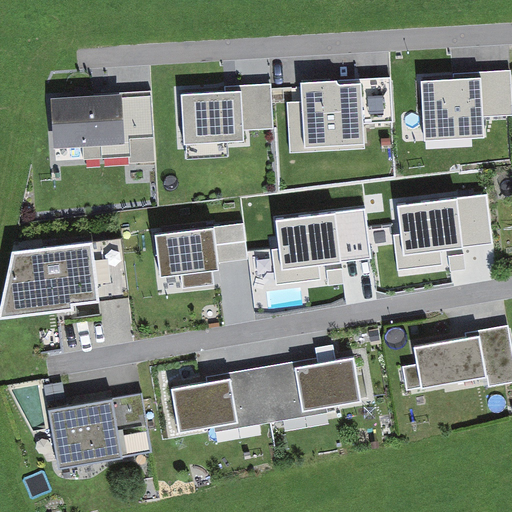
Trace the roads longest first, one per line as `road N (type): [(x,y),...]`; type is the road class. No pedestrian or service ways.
road 1 (residential): [(511,288),(51,365)]
road 2 (residential): [(511,33),(88,59)]
